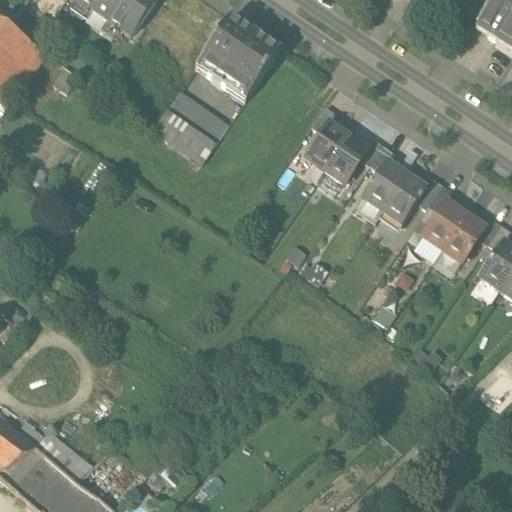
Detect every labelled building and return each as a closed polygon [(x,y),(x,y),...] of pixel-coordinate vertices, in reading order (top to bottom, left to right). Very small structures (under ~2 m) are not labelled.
[(68,0),(129,42),(155,4),(149,0),(68,0)] [(511,0),(495,0),(472,36),(511,61),(511,0)] [(0,13),(0,30),(6,34),(13,22),(0,13)] [(230,24),(194,75),(242,109),(278,57),(230,24)] [(0,102),(10,109),(42,59),(7,36),(0,31),(0,102)] [(77,81),(64,73),(54,90),(66,99),(77,81)] [(227,132),(178,98),(166,117),(214,151),(227,132)] [(335,120),(324,112),(310,132),(321,139),(328,129),(329,129),(335,120)] [(214,151),(166,117),(152,137),(200,170),(214,151)] [(329,129),(328,129),(321,139),(304,163),(323,176),(347,141),(329,129)] [(365,154),(347,141),(323,176),(342,189),(358,165),(366,154),(365,154)] [(382,152),(371,144),(365,154),(366,154),(358,165),(368,172),(382,152)] [(382,152),(368,172),(378,179),(386,168),(386,169),(393,160),(382,152)] [(386,169),(386,168),(378,179),(363,203),(381,216),(405,182),(386,169)] [(424,193),(405,180),(405,182),(381,216),(380,217),(401,231),(415,209),(416,207),(418,208),(420,204),(419,204),(425,194),(424,193)] [(440,191),(430,184),(424,193),(425,194),(419,204),(420,204),(418,208),(416,207),(415,209),(424,215),(427,211),(440,191)] [(452,199),(440,191),(427,211),(437,218),(444,208),(445,208),(452,199)] [(445,208),(444,208),(437,218),(421,242),(440,255),(463,220),(445,208)] [(481,233),(463,220),(440,255),(460,268),(467,257),(468,258),(469,255),(468,255),(475,245),(482,234),(481,233)] [(498,231),(488,224),(481,233),(482,234),(475,245),(485,251),(498,231)] [(498,231),(485,251),(494,258),(501,248),(502,248),(509,238),(498,231)] [(494,258),(489,267),(488,266),(486,268),(487,269),(478,282),(497,296),(511,273),(511,253),(510,254),(502,248),(501,248),(494,258)] [(511,273),(497,296),(511,305),(511,273)] [(15,440),(0,427),(0,470),(5,474),(35,455),(15,440)] [(44,444),(24,428),(15,440),(35,455),(44,444)] [(44,444),(35,455),(75,489),(90,474),(49,439),(44,444)] [(126,450),(116,460),(122,465),(132,465),(137,459),(126,450)] [(105,511),(96,504),(75,489),(35,455),(5,474),(0,476),(0,483),(31,511),(105,511)] [(122,465),(146,484),(155,474),(137,459),(132,465),(122,465)] [(176,490),(188,479),(170,460),(158,471),(176,490)]
